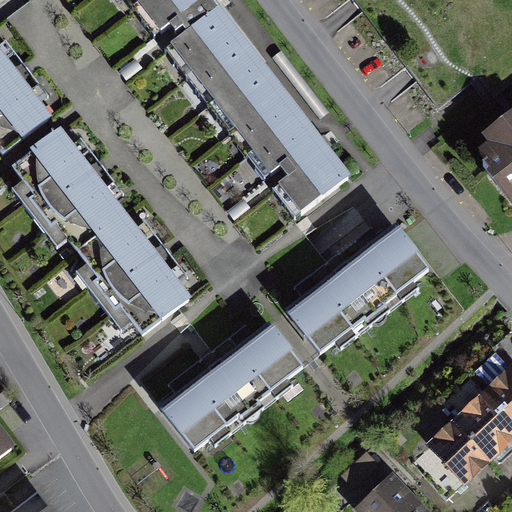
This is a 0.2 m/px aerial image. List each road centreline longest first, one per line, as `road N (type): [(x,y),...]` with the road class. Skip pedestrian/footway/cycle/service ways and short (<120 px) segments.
road 1 (residential): [(511,288),(418,188),(272,0)]
road 2 (residential): [(110,511),(0,324)]
